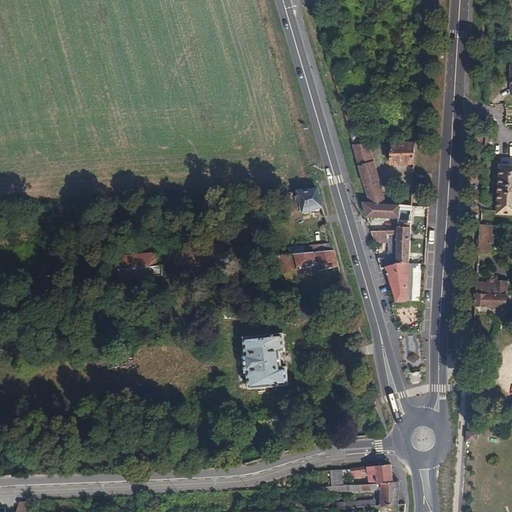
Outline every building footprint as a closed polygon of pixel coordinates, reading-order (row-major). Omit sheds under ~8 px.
[(350,135),(357,132),(356,129),(350,108),(342,109),(350,135)] [(370,203),(385,204),(368,145),(360,144),(357,132),(350,135),(370,203)] [(391,164),(413,164),(414,142),(392,144),(391,164)] [(511,166),(500,165),(497,213),(511,213),(511,166)] [(322,207),(317,189),(298,191),(303,212),(322,207)] [(363,203),(367,217),(398,218),(399,205),(394,205),(385,204),(370,203),(363,203)] [(488,255),(490,225),(479,224),(477,254),(488,255)] [(397,263),(409,264),(411,227),(398,227),(397,257),(397,263)] [(210,248),(184,250),(184,254),(175,254),(176,264),(218,261),(218,251),(210,251),(210,248)] [(339,266),(334,250),(274,256),(280,280),(299,276),(297,270),(318,264),(320,270),(339,266)] [(122,268),(121,269),(121,278),(132,277),(132,279),(154,277),(154,275),(164,275),(163,265),(160,265),(159,254),(156,252),(123,255),(121,257),(122,264),(122,268)] [(407,300),(407,299),(409,264),(397,263),(397,257),(390,259),(389,256),(379,258),(381,267),(386,267),(397,301),(407,300)] [(297,270),(299,276),(320,270),(318,264),(297,270)] [(409,264),(407,299),(416,299),(417,264),(409,264)] [(476,282),(475,305),(505,306),(506,294),(507,281),(493,281),(492,283),(487,282),(476,282)] [(284,333),(245,337),(246,345),(242,345),(240,349),(243,375),(246,379),(249,379),(250,387),(289,383),(284,333)] [(403,338),(403,351),(414,351),(414,339),(403,338)] [(466,430),(466,440),(476,441),(477,431),(466,430)] [(368,467),(369,476),(369,484),(372,484),(381,483),(394,482),(391,464),(368,467)] [(352,468),(352,475),(353,477),(369,476),(368,467),(352,468)] [(352,475),(352,468),(332,469),(332,486),(344,485),(344,476),(352,475)] [(400,482),(394,482),(381,483),(381,490),(380,505),(381,507),(399,506),(399,505),(400,482)] [(344,485),(332,486),(329,486),(329,492),(336,491),(338,492),(372,491),(372,484),(369,484),(344,485)] [(32,511),(31,501),(20,501),(17,511),(24,511),(32,511)]
